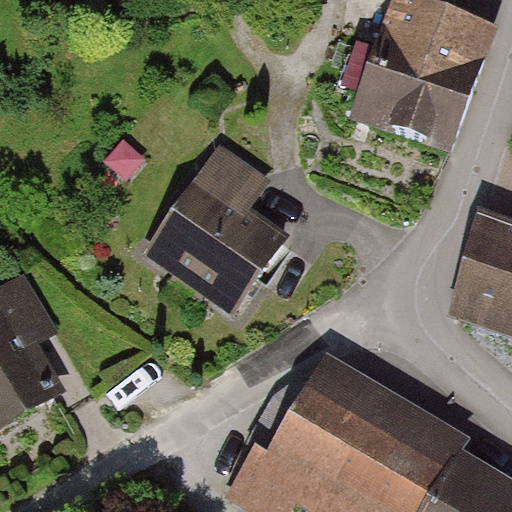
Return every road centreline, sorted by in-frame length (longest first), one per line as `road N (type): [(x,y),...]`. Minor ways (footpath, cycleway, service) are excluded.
road 1 (unclassified): [(511,47),(413,311),(445,364),(511,410)]
road 2 (unknown): [(433,254),(373,239),(332,213),(294,158),(289,96),(333,22)]
